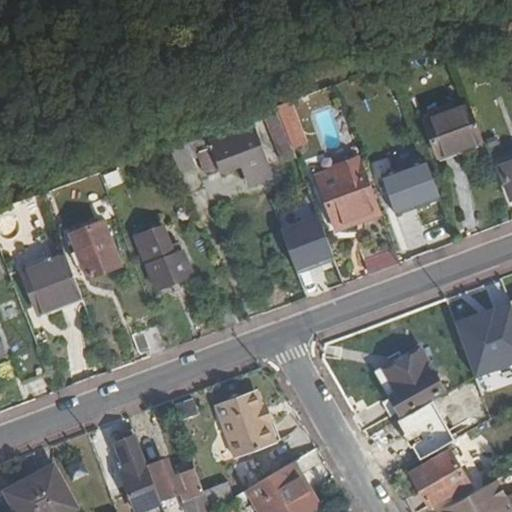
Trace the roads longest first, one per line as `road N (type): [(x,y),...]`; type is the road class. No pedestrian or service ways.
road 1 (residential): [(282,337),(0,445)]
road 2 (residential): [(511,251),(282,337)]
road 3 (residential): [(282,337),(382,511)]
